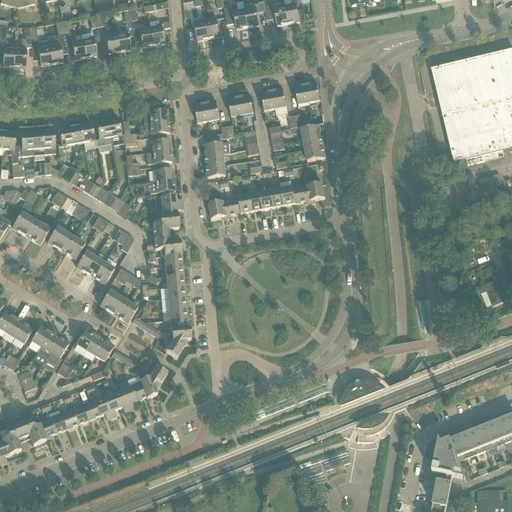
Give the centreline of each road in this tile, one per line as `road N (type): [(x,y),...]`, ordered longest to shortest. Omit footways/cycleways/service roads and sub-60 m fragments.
road 1 (unclassified): [(183,97),(303,75),(299,48),(286,38),(179,59)]
road 2 (unknown): [(511,162),(463,175),(445,169),(426,71),(511,42)]
road 3 (residential): [(0,489),(224,402)]
road 4 (unclassified): [(175,78),(37,101),(0,98)]
road 5 (residential): [(405,511),(419,440),(511,400)]
road 6 (residential): [(208,246),(195,232),(183,97)]
road 7 (residential): [(208,246),(345,221)]
